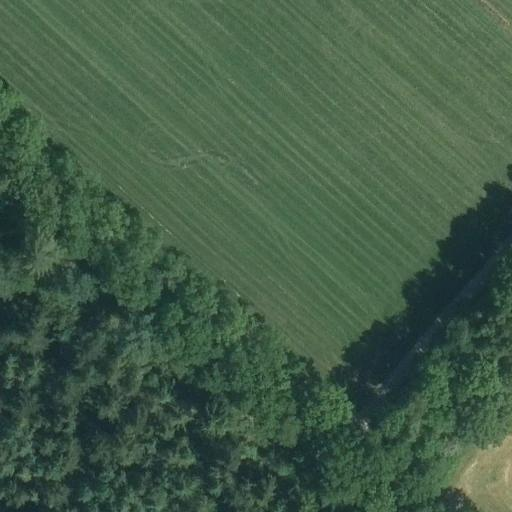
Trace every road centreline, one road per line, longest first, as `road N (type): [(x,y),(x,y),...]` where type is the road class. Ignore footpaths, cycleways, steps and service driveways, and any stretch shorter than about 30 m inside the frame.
road 1 (unclassified): [(436,511),(0,123)]
road 2 (track): [(349,435),(511,244)]
